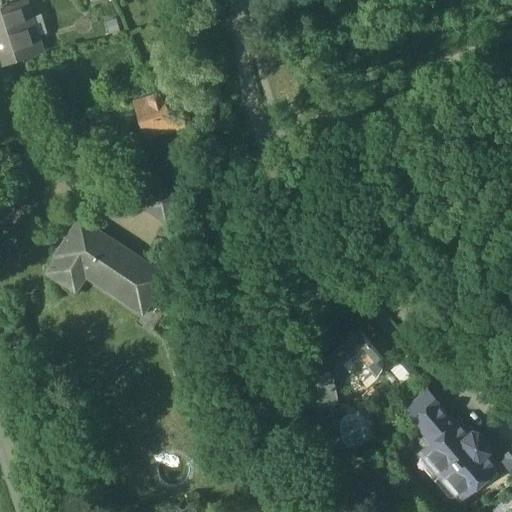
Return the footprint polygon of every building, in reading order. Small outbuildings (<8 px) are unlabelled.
[(12,7),(0,10),(0,13),(1,16),(0,15),(0,55),(1,55),(4,63),(23,57),(20,49),(39,43),(26,3),(12,7)] [(155,93),(152,94),(150,95),(149,96),(133,101),(144,139),(171,130),(164,105),(161,96),(160,95),(159,94),(157,93),(155,93)] [(184,99),(164,105),(171,130),(185,126),(184,99)] [(181,199),(159,185),(144,207),(166,221),(181,199)] [(166,276),(79,219),(74,227),(68,223),(60,234),(66,238),(55,255),(57,256),(46,271),(59,280),(65,271),(81,281),(88,271),(125,295),(122,299),(142,312),(166,276)] [(308,268),(290,282),(297,292),(310,282),(315,278),(308,268)] [(297,292),(293,296),(300,305),(318,291),(310,282),(297,292)] [(399,356),(359,312),(311,354),(326,371),(329,368),(359,342),(384,369),(399,356)] [(425,366),(412,352),(401,362),(408,370),(413,376),(414,376),(425,366)] [(303,359),(302,361),(309,409),(334,405),(329,368),(326,371),(311,354),(308,354),(306,355),(304,356),(303,359)] [(425,389),(414,376),(413,376),(408,370),(403,374),(419,394),(425,389)] [(446,413),(425,388),(425,389),(419,394),(404,407),(425,431),(446,413)] [(457,420),(454,422),(446,413),(425,431),(433,441),(424,449),(426,452),(443,471),(483,437),(477,431),(471,430),(468,433),(457,420)] [(483,437),(443,471),(460,491),(462,494),(496,465),(485,452),(488,450),(488,444),(483,437)] [(511,448),(501,457),(511,470),(511,448)] [(443,471),(426,452),(419,457),(419,462),(433,479),(443,471)] [(163,461),(157,484),(178,489),(184,467),(163,461)] [(460,491),(443,471),(433,479),(448,497),(453,497),(460,491)]
